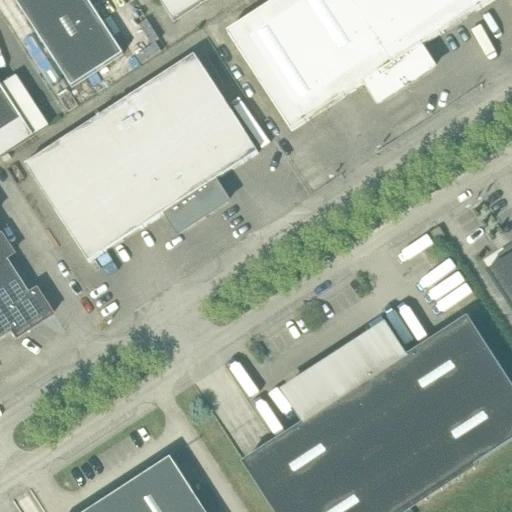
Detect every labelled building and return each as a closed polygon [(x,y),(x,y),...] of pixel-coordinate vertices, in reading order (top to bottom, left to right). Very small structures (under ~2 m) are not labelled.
[(14,0),(72,88),(124,55),(88,0),(14,0)] [(209,0),(158,0),(174,23),(209,0)] [(279,0),(228,33),(281,115),(292,132),(366,84),(379,104),(434,69),(421,48),(495,0),(494,0),(279,0)] [(259,154),(248,137),(195,56),(26,166),(89,264),(166,214),(179,234),(228,202),(215,182),(259,154)] [(0,159),(34,137),(50,127),(17,76),(1,87),(0,84),(0,159)] [(436,243),(445,237),(440,228),(430,234),(436,243)] [(27,294),(5,260),(12,255),(8,248),(0,236),(0,340),(10,334),(14,341),(52,317),(34,290),(27,294)] [(511,250),(503,257),(505,260),(487,272),(511,311),(511,250)] [(511,441),(511,388),(479,337),(468,320),(405,360),(385,329),(349,352),(349,356),(326,371),(322,370),(287,393),(307,424),(244,465),(275,511),(405,511),(474,467),(474,466),(511,441)] [(200,511),(166,459),(85,511),(200,511)]
